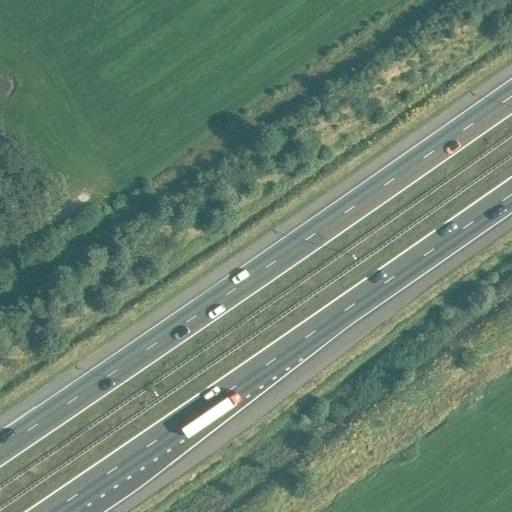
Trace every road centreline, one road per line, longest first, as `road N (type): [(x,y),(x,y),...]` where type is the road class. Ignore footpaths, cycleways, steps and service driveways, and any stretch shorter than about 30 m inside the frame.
road 1 (motorway): [(511,93),(0,446)]
road 2 (motorway): [(48,511),(511,192)]
